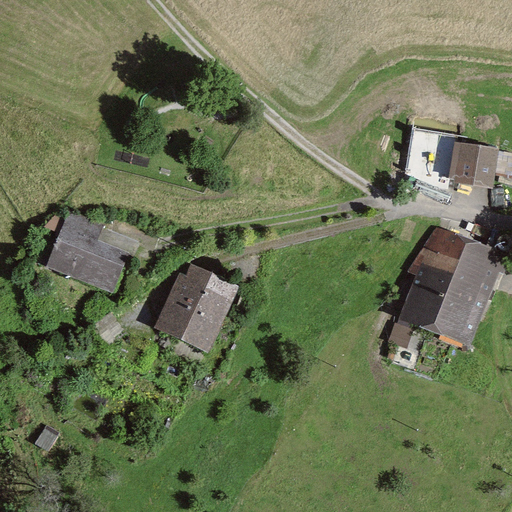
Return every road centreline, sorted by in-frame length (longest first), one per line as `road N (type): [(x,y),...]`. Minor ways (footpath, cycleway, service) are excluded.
road 1 (track): [(384,204),(269,117),(152,0)]
road 2 (unknown): [(187,228),(311,203),(384,204)]
road 3 (residential): [(511,222),(384,204)]
